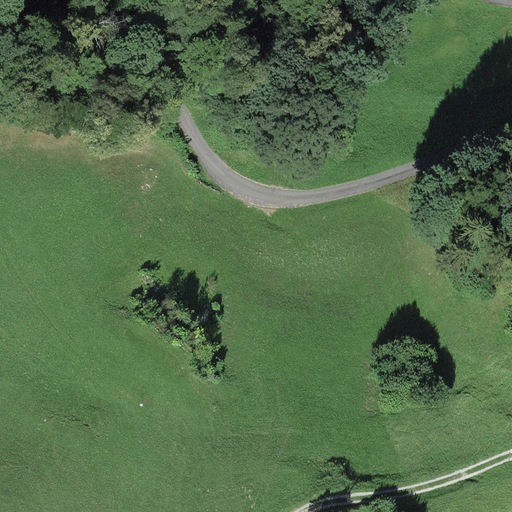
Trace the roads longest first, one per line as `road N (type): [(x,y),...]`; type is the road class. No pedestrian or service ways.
road 1 (track): [(95,0),(132,31),(203,156),(241,190),(304,199),(511,141)]
road 2 (track): [(307,511),(511,456)]
